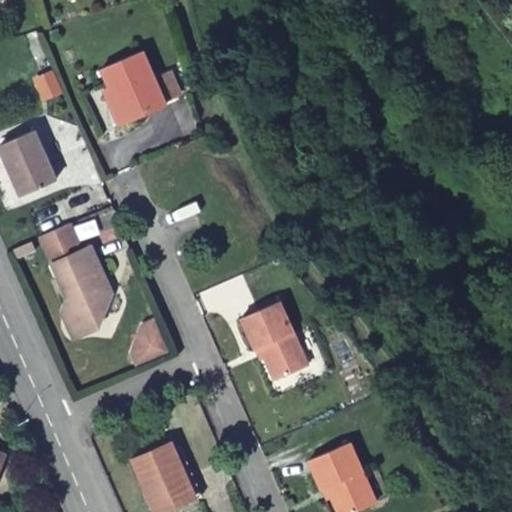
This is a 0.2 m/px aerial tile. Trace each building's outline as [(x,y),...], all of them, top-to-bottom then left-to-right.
[(95,76),(103,94),(120,130),(159,112),(135,59),(95,76)] [(120,130),(103,94),(98,97),(114,133),(120,130)] [(0,166),(16,202),(50,187),(27,137),(0,148),(0,166)] [(64,230),(37,242),(44,260),(72,248),(64,230)] [(72,248),(44,260),(47,268),(76,255),(72,248)] [(63,301),(57,316),(92,329),(104,298),(89,292),(91,283),(98,281),(84,251),(76,255),(47,268),(63,301)] [(104,298),(98,281),(91,283),(89,292),(104,298)] [(249,352),(255,349),(271,383),(302,368),(273,304),(236,321),(249,352)] [(92,329),(57,316),(67,341),(92,329)] [(320,487),(331,511),(349,511),(369,503),(342,442),(302,460),(315,490),(320,487)] [(147,511),(166,511),(184,504),(170,471),(174,468),(164,445),(126,462),(147,511)] [(170,471),(184,504),(195,499),(181,466),(174,468),(170,471)]
